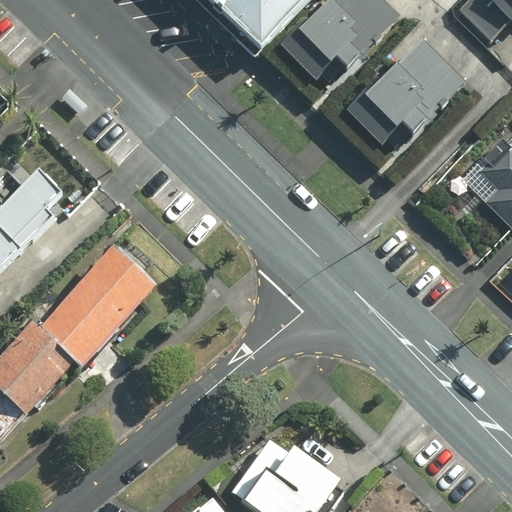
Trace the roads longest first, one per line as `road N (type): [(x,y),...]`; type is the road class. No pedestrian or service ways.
road 1 (tertiary): [(60,0),(342,276)]
road 2 (residential): [(64,511),(342,276)]
road 3 (tertiary): [(342,276),(511,444)]
